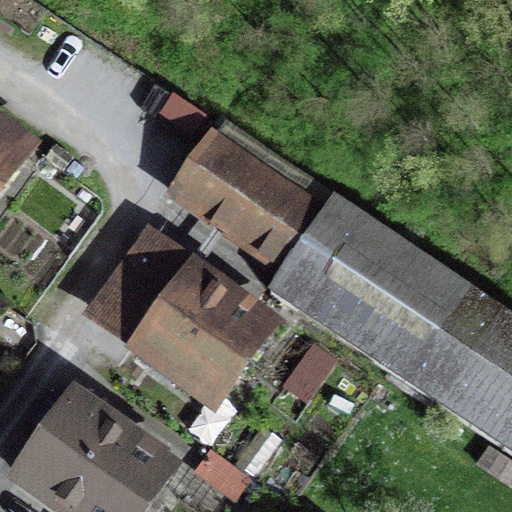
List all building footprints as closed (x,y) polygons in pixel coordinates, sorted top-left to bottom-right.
[(0,189),(25,156),(0,138),(0,189)] [(286,273),(322,222),(212,144),(176,196),(286,273)] [(511,325),(336,202),(322,222),(286,273),(270,295),(511,465),(511,325)] [(267,335),(147,248),(98,317),(216,405),(267,335)] [(141,511),(167,475),(68,405),(18,476),(68,511),(141,511)]
